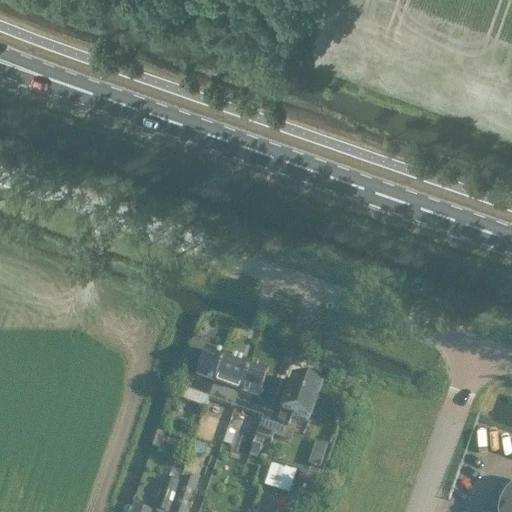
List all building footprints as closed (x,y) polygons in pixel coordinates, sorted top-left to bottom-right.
[(190,356),(179,387),(209,397),(223,354),(205,348),(200,360),(190,356)] [(223,354),(209,397),(234,406),(239,393),(249,363),(223,354)] [(239,393),(234,406),(261,415),(272,383),(264,380),(267,369),(249,363),(239,393)] [(308,421),(319,387),(320,384),(303,378),(302,381),(291,378),(287,389),(282,387),(273,412),(264,409),(255,434),(271,440),(272,436),(284,440),(288,427),(287,427),(276,423),(280,411),(292,415),(308,421)] [(276,423),(287,427),(292,415),(280,411),(276,423)] [(259,444),(251,441),(248,453),(256,455),(259,444)] [(279,467),(271,465),(265,484),(299,494),(306,472),(316,475),(321,461),(284,450),(279,467)] [(169,511),(183,511),(192,487),(195,480),(182,476),(169,511)] [(151,508),(162,511),(169,511),(179,483),(162,477),(151,508)]
